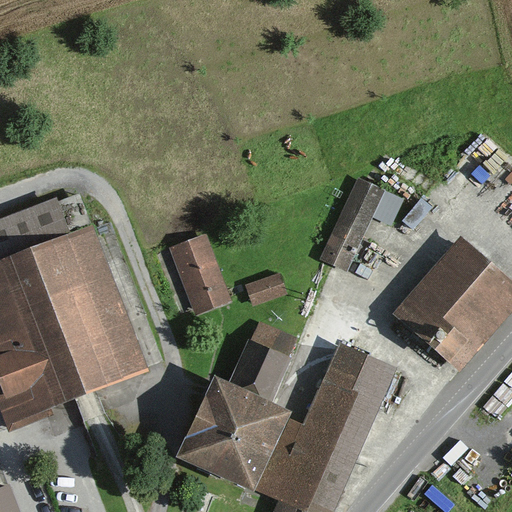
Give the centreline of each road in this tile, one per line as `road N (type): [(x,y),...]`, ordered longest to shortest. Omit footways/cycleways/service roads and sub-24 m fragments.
road 1 (unknown): [(451,416),(377,320),(376,278),(438,209),(462,208),(511,241)]
road 2 (unclassified): [(364,511),(511,350)]
